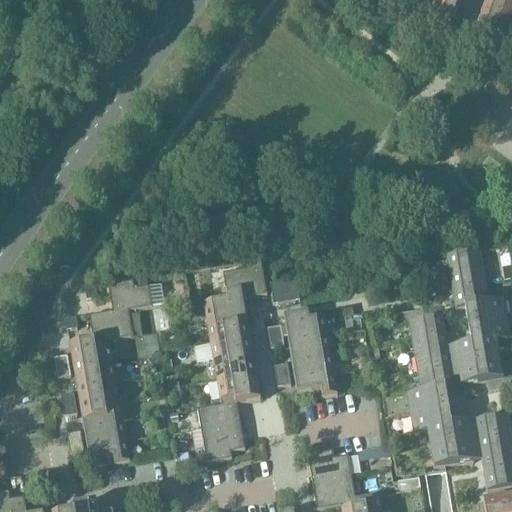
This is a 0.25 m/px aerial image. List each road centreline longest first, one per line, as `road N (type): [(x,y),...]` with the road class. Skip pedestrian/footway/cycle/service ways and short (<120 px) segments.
road 1 (tertiary): [(0,260),(191,0)]
road 2 (residential): [(188,507),(137,485),(66,496),(59,459)]
road 3 (residential): [(188,507),(286,491),(277,441)]
